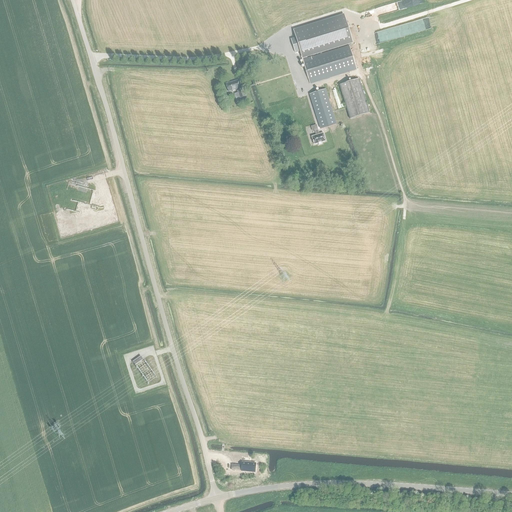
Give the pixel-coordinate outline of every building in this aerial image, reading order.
[(302,59),(353,43),(344,14),(293,30),(302,59)] [(428,28),(432,26),(428,16),(424,18),(428,28)] [(303,60),(310,84),(356,69),(349,46),(303,60)] [(339,85),(349,119),(370,113),(359,79),(339,85)] [(240,99),(246,97),(243,89),(240,90),(239,88),(240,88),(238,81),(226,84),(228,92),(238,89),(238,91),(237,91),(240,99)] [(335,124),(325,90),(309,94),(320,129),(335,124)] [(317,130),(314,131),(316,136),(311,137),(314,145),(318,144),(318,145),(322,144),(321,142),(325,141),(323,133),(319,135),(318,130),(317,130)] [(132,362),(135,365),(143,360),(140,356),(132,362)] [(242,462),(241,471),(255,472),(256,464),(242,462)]
